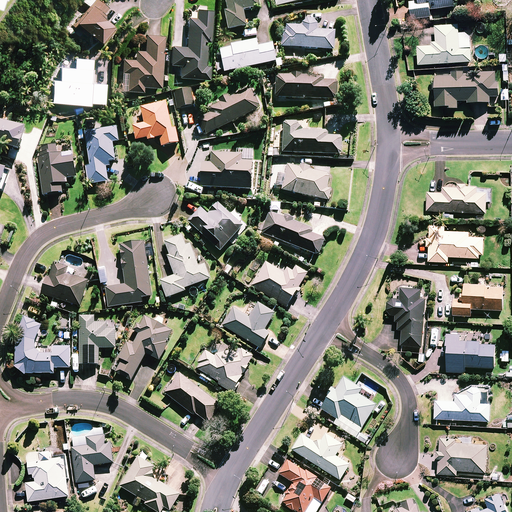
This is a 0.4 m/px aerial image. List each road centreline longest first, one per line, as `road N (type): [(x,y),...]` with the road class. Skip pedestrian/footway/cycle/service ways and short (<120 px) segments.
road 1 (residential): [(15,406),(88,399),(128,412),(229,475)]
road 2 (residential): [(155,194),(40,235),(0,311)]
road 3 (residential): [(324,326),(374,232),(387,142)]
road 4 (residential): [(229,475),(324,326)]
road 5 (residential): [(397,459),(407,436),(405,388),(384,364),(324,326)]
road 6 (residential): [(387,142),(368,0)]
road 7 (residential): [(511,141),(387,142)]
